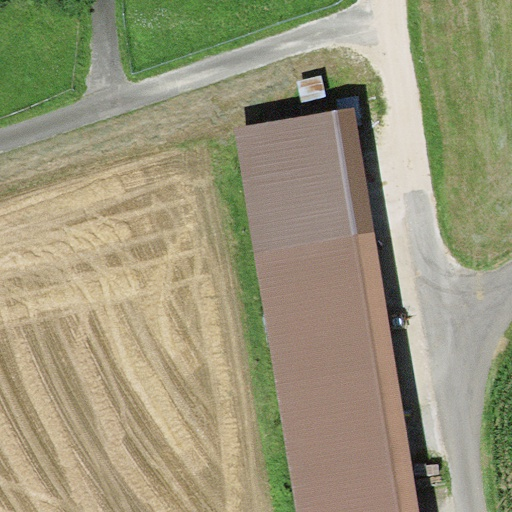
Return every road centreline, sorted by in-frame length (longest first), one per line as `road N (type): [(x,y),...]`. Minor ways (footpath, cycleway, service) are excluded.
road 1 (track): [(391,0),(473,511)]
road 2 (track): [(389,23),(0,142)]
